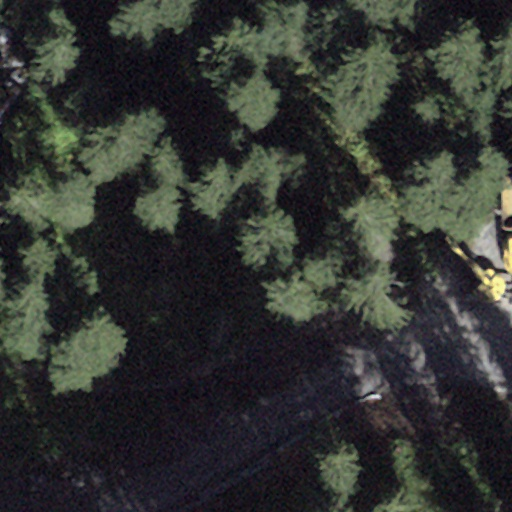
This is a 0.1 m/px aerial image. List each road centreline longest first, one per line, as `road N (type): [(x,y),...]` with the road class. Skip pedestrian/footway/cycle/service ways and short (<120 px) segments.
road 1 (track): [(257,408),(393,331),(467,324),(511,338)]
road 2 (track): [(93,511),(257,408)]
